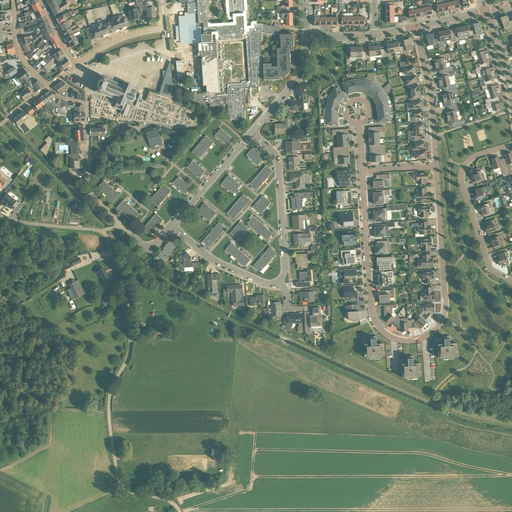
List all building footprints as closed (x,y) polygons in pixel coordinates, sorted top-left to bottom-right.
[(56,0),(48,5),(51,10),(60,5),(62,3),(60,0),(56,0)] [(60,5),(51,10),(54,16),(61,12),(69,7),(76,0),(66,0),(65,1),(62,3),(60,5)] [(217,97),(217,93),(220,93),(220,89),(217,40),(247,38),(246,32),(245,10),(235,11),(236,25),(210,26),(208,0),(179,0),(180,3),(187,2),(188,13),(180,13),(180,16),(178,18),(176,17),(172,17),(170,20),(170,23),(175,27),(173,29),(173,32),(176,35),(177,41),(181,44),(187,44),(190,47),(194,47),(196,44),(201,43),(204,86),(207,86),(207,89),(207,94),(210,94),(210,98),(217,97)] [(230,0),(231,8),(231,11),(235,11),(245,10),(248,10),(246,0),(230,0)] [(452,0),(455,10),(461,8),(458,0),(452,0)] [(420,9),(422,17),(427,16),(424,4),(421,4),(421,1),(418,2),(419,5),(420,9)] [(436,2),(438,13),(444,12),(442,1),(436,2)] [(150,4),(143,4),(143,2),(142,2),(138,2),(139,5),(140,11),(147,11),(147,17),(155,17),(154,7),(150,8),(150,4)] [(398,5),(398,11),(402,11),(406,11),(405,4),(405,2),(400,2),(398,2),(398,5)] [(41,9),(39,3),(31,6),(33,10),(32,11),(29,12),(24,14),(25,17),(30,14),(41,9)] [(430,3),(428,3),(424,4),(427,16),(433,14),(430,3)] [(118,13),(115,4),(110,6),(114,15),(118,13)] [(135,19),(136,20),(139,19),(137,9),(135,9),(135,6),(125,8),(126,12),(129,11),(129,15),(130,14),(131,20),(135,19)] [(416,18),(414,10),(413,6),(407,7),(410,20),(416,18)] [(30,14),(31,17),(35,15),(37,19),(44,16),(41,9),(30,14)] [(85,11),(87,19),(89,25),(96,22),(93,16),(94,16),(91,10),(85,11)] [(65,18),(72,15),(70,11),(56,19),(59,25),(67,21),(65,18)] [(95,29),(91,31),(93,40),(96,39),(97,40),(108,35),(108,34),(110,33),(115,31),(116,32),(127,28),(127,27),(129,26),(125,14),(113,19),(114,21),(110,23),(102,26),(101,23),(94,26),(95,29)] [(39,24),(47,21),(45,15),(44,16),(37,19),(32,20),(34,25),(38,24),(39,24)] [(509,30),(511,29),(511,22),(509,23),(507,17),(501,18),(503,24),(502,24),(504,29),(508,28),(509,30)] [(49,25),(47,21),(39,24),(38,24),(34,25),(27,27),(27,28),(28,33),(37,30),(37,29),(40,28),(41,29),(49,25)] [(67,21),(59,25),(62,31),(70,27),(67,21)] [(248,38),(251,82),(250,82),(250,87),(251,89),(259,89),(258,87),(259,86),(259,73),(264,73),(264,64),(262,33),(262,32),(262,24),(257,23),(257,22),(253,22),(253,27),(250,27),(250,32),(246,32),(247,38),(248,38)] [(473,32),(474,39),(480,38),(479,35),(483,34),(482,29),(481,29),(480,23),(474,25),(475,31),(473,32)] [(280,27),(279,27),(274,26),(262,24),(262,32),(278,35),(280,35),(281,35),(281,31),(279,30),(280,27)] [(51,28),(49,25),(41,29),(41,30),(37,33),(37,34),(35,36),(36,40),(38,39),(40,37),(43,34),(42,32),(51,28)] [(472,31),(469,32),(468,26),(462,27),(464,37),(468,36),(469,40),(474,39),(473,32),(472,31)] [(65,36),(66,38),(76,33),(81,30),(79,27),(72,31),(70,29),(63,32),(65,36)] [(459,41),(465,40),(464,37),(462,27),(456,29),(458,35),(455,35),(456,42),(459,41)] [(53,33),(51,28),(42,32),(43,34),(40,37),(42,40),(44,37),(53,33)] [(89,42),(90,42),(93,40),(91,31),(90,28),(85,29),(89,42)] [(455,35),(452,36),(450,30),(445,31),(447,41),(450,40),(451,43),(456,42),(455,35)] [(440,39),(437,39),(439,47),(439,45),(444,44),(444,42),(447,41),(445,31),(439,33),(440,39)] [(53,33),(44,37),(42,40),(37,46),(38,48),(43,43),(46,40),(47,41),(55,37),(53,33)] [(66,38),(71,48),(78,44),(77,41),(80,40),(76,33),(66,38)] [(272,64),(264,64),(264,73),(264,80),(268,80),(276,80),(280,79),(280,77),(285,77),(286,77),(291,72),(291,71),(290,62),(291,62),(291,54),(290,54),(290,51),(294,50),(294,46),(294,38),(293,34),(281,35),(280,35),(280,39),(281,39),(281,48),(277,49),(278,67),(272,67),(272,64)] [(433,48),(439,47),(437,39),(437,40),(434,41),(433,34),(427,35),(428,41),(427,41),(428,46),(433,45),(433,48)] [(22,45),(30,42),(27,36),(20,38),(22,45)] [(58,42),(55,37),(47,41),(48,43),(45,45),(45,46),(44,46),(41,50),(40,49),(35,54),(38,57),(43,52),(45,48),(58,42)] [(403,47),(402,47),(404,55),(410,54),(409,51),(413,50),(414,50),(413,45),(412,45),(410,40),(404,41),(406,48),(403,48),(403,47)] [(30,42),(22,45),(26,53),(31,50),(28,44),(31,44),(30,42)] [(43,52),(45,53),(45,54),(51,49),(51,51),(54,50),(60,48),(60,47),(58,42),(45,48),(43,52)] [(398,42),(392,43),(395,53),(395,56),(401,55),(404,54),(404,55),(402,47),(400,48),(398,42)] [(388,50),(385,51),(384,51),(386,58),(389,57),(389,54),(395,53),(392,43),(387,45),(388,50)] [(0,46),(0,52),(3,52),(3,53),(7,52),(8,54),(14,53),(13,44),(2,46),(0,46)] [(366,53),(366,60),(370,59),(370,57),(376,56),(375,46),(369,47),(369,53),(366,53)] [(386,58),(384,51),(381,52),(380,46),(375,46),(376,56),(381,56),(382,58),(386,58)] [(356,48),(357,58),(362,57),(362,60),(366,60),(366,53),(363,54),(362,47),(356,48)] [(57,62),(60,59),(64,55),(61,50),(60,48),(54,50),(56,53),(53,55),(50,57),(48,55),(47,55),(43,60),(42,60),(47,64),(52,60),(54,57),(57,62)] [(482,48),(470,52),(472,57),(477,55),(479,59),(488,56),(488,54),(489,54),(488,50),(483,51),(482,48)] [(450,54),(450,53),(437,56),(438,59),(433,60),(434,64),(435,64),(436,66),(446,64),(445,60),(451,58),(451,56),(450,54)] [(59,64),(63,70),(67,68),(67,67),(70,64),(66,59),(64,55),(60,59),(61,62),(59,64)] [(489,58),(488,56),(479,59),(480,63),(475,65),(476,69),(475,70),(488,66),(487,63),(491,62),(490,58),(489,58)] [(36,60),(31,64),(35,68),(40,63),(36,60)] [(51,68),(50,67),(54,63),(52,60),(47,64),(43,68),(47,72),(51,68)] [(167,70),(163,71),(163,74),(164,81),(160,94),(174,98),(171,62),(170,62),(167,70)] [(446,64),(436,66),(436,68),(435,69),(436,72),(440,71),(441,74),(453,71),(452,67),(446,68),(446,64)] [(407,65),(400,67),(402,73),(404,72),(405,75),(402,76),(403,76),(409,75),(416,73),(416,72),(415,68),(414,67),(408,69),(407,65)] [(489,69),(488,66),(475,70),(477,75),(480,73),(481,77),(484,76),(494,73),(493,71),(494,71),(493,67),(489,69)] [(6,71),(7,72),(8,75),(10,77),(17,72),(13,67),(6,71)] [(25,70),(15,77),(20,84),(22,83),(26,88),(27,87),(32,84),(28,78),(30,76),(25,70)] [(453,71),(441,74),(441,77),(437,78),(438,82),(439,81),(440,84),(455,80),(454,76),(453,71)] [(380,109),(380,113),(380,116),(378,116),(378,122),(391,121),(390,112),(388,100),(382,90),(372,83),(376,73),(368,73),(366,81),(354,80),(342,84),(348,94),(353,93),(352,91),(355,90),(359,90),(358,92),(363,93),(364,91),(367,92),(366,94),(370,97),(371,95),(374,97),(376,100),(374,101),(376,105),(377,109),(380,109)] [(495,76),(494,73),(484,76),(486,80),(480,82),(482,87),(494,83),(493,80),(497,79),(496,75),(495,76)] [(418,77),(417,77),(417,76),(410,78),(409,75),(403,76),(404,82),(407,81),(407,85),(406,85),(412,84),(418,82),(418,81),(419,81),(418,77)] [(135,90),(131,88),(132,86),(124,82),(123,86),(106,79),(106,78),(101,76),(94,92),(100,94),(100,93),(117,100),(115,105),(114,108),(121,111),(120,114),(126,116),(130,106),(129,106),(130,104),(138,107),(140,103),(141,104),(143,100),(141,99),(143,95),(134,92),(135,90)] [(32,84),(27,87),(29,90),(28,91),(31,94),(34,92),(32,89),(34,87),(37,91),(43,87),(38,80),(33,84),(32,83),(32,84)] [(455,80),(440,84),(440,86),(439,86),(440,90),(444,89),(445,92),(457,89),(456,84),(455,84),(455,80)] [(63,91),(66,89),(69,87),(62,81),(57,86),(63,91)] [(217,97),(213,97),(210,98),(210,103),(210,107),(222,106),(222,105),(228,105),(229,120),(245,119),(244,104),(246,104),(245,88),(250,87),(250,82),(245,83),(245,84),(229,85),(230,96),(217,97)] [(390,83),(387,85),(383,89),(386,94),(391,91),(390,83)] [(495,86),(494,83),(482,87),(483,91),(489,90),(490,94),(499,90),(499,88),(500,88),(499,84),(495,86)] [(413,87),(412,84),(406,85),(408,94),(410,94),(420,92),(419,86),(413,87)] [(63,91),(57,86),(53,88),(60,94),(69,97),(70,94),(67,92),(66,91),(65,92),(64,91),(63,91)] [(341,101),(344,97),(336,88),(330,96),(326,94),(325,96),(339,103),(339,102),(340,100),(341,101)] [(31,94),(28,91),(26,92),(24,89),(18,94),(24,101),(30,97),(29,96),(31,94)] [(195,100),(197,100),(198,101),(200,102),(201,102),(203,102),(205,102),(207,102),(208,104),(210,103),(210,98),(210,94),(207,94),(207,89),(204,89),(204,91),(191,92),(192,93),(192,94),(192,96),(193,97),(194,98),(195,100)] [(443,99),(444,101),(454,99),(453,95),(458,94),(457,89),(445,92),(445,95),(441,96),(442,99),(443,99)] [(76,92),(73,90),(71,93),(70,98),(78,100),(80,94),(76,92)] [(500,93),(499,90),(490,94),(491,98),(485,100),(486,104),(485,105),(499,100),(498,97),(502,96),(501,92),(500,93)] [(50,91),(44,95),(54,109),(55,107),(59,108),(60,108),(62,101),(59,99),(56,104),(52,99),(55,97),(50,91)] [(410,103),(416,102),(415,99),(421,97),(420,92),(410,94),(411,97),(409,97),(410,103)] [(298,93),(299,103),(296,103),(296,102),(291,102),(292,111),(308,110),(307,93),(298,93)] [(54,109),(44,95),(33,104),(38,110),(44,105),(51,113),(54,109)] [(339,103),(325,96),(324,97),(328,100),(326,108),(338,110),(339,106),(338,105),(339,103)] [(449,109),(461,106),(460,102),(459,102),(458,98),(454,99),(444,101),(444,103),(443,104),(444,107),(448,106),(449,109)] [(499,100),(485,105),(486,109),(493,107),(494,111),(495,111),(496,114),(500,112),(499,110),(504,108),(503,106),(504,105),(503,102),(499,103),(498,101),(499,100)] [(62,101),(60,108),(59,108),(57,114),(58,114),(66,116),(67,110),(74,110),(74,113),(71,114),(72,123),(85,122),(83,105),(77,105),(77,103),(68,104),(68,102),(62,101)] [(412,112),(417,112),(416,108),(423,108),(423,107),(424,106),(423,102),(422,102),(422,101),(416,102),(410,103),(407,103),(408,113),(412,112)] [(35,112),(30,106),(26,110),(30,115),(35,112)] [(447,116),(448,119),(458,116),(460,116),(459,112),(462,111),(461,106),(449,109),(449,112),(445,113),(446,117),(447,116)] [(320,116),(321,118),(337,117),(337,114),(338,114),(338,110),(326,108),(326,116),(320,116)] [(424,112),(423,112),(423,111),(417,112),(412,112),(412,115),(410,116),(410,122),(418,121),(417,121),(417,118),(423,118),(423,117),(424,116),(424,112)] [(23,112),(18,116),(29,129),(30,128),(30,129),(34,126),(33,126),(37,123),(31,117),(28,119),(31,123),(29,125),(25,121),(28,118),(23,112)] [(13,120),(18,126),(21,124),(24,128),(21,130),(24,133),(29,129),(18,116),(13,120)] [(452,124),(453,128),(465,124),(464,119),(458,121),(458,116),(448,119),(448,121),(447,121),(448,125),(452,124)] [(337,120),(337,117),(321,118),(321,120),(326,120),(326,125),(338,125),(338,120),(337,120)] [(285,134),(293,133),(292,124),(292,119),(283,119),(284,124),(275,125),(276,133),(285,132),(285,134)] [(418,125),(418,121),(410,122),(411,131),(414,131),(424,130),(424,124),(418,125)] [(89,136),(91,136),(105,136),(105,130),(107,130),(107,125),(98,125),(98,129),(89,129),(89,136)] [(87,141),(85,126),(78,126),(79,131),(75,131),(76,142),(87,141)] [(369,133),(369,140),(380,139),(379,133),(384,132),(384,127),(369,128),(370,133),(369,133)] [(163,145),(158,130),(157,129),(146,133),(151,149),(163,145)] [(221,129),(215,136),(221,141),(227,134),(221,129)] [(347,129),(332,130),(332,136),(337,135),(338,141),(348,141),(348,134),(347,134),(347,129)] [(411,140),(419,140),(419,137),(425,136),(424,130),(414,131),(411,131),(411,134),(411,140)] [(221,141),(228,147),(233,140),(227,134),(221,141)] [(214,143),(206,136),(202,142),(209,148),(214,143)] [(287,153),(293,153),(293,150),(301,150),(300,142),(309,142),(308,138),(294,139),(294,141),(285,142),(286,150),(287,150),(287,153)] [(371,146),(371,151),(386,150),(385,145),(380,145),(380,139),(369,140),(370,146),(371,146)] [(419,140),(411,140),(412,146),(414,146),(414,149),(412,149),(412,150),(419,149),(425,149),(425,148),(426,148),(426,144),(425,144),(425,143),(418,143),(418,140),(419,140)] [(349,147),(348,141),(338,141),(338,147),(333,148),(333,153),(348,152),(348,147),(349,147)] [(68,143),(68,145),(68,146),(71,146),(71,159),(70,159),(70,168),(79,168),(79,161),(78,161),(78,150),(80,150),(80,142),(68,143)] [(202,142),(197,147),(204,153),(209,148),(202,142)] [(197,147),(192,152),(200,159),(204,153),(197,147)] [(259,153),(253,148),(246,155),(252,161),(259,153)] [(416,160),(417,160),(421,160),(421,159),(426,158),(426,157),(427,157),(427,153),(426,153),(426,152),(419,153),(419,149),(412,150),(412,156),(415,155),(415,159),(416,159),(416,160)] [(386,155),(386,150),(371,151),(371,156),(370,156),(371,163),(381,162),(381,156),(386,155)] [(348,157),(348,152),(333,153),(334,159),(339,158),(339,165),(350,164),(349,157),(348,157)] [(259,153),(252,161),(258,166),(265,158),(259,153)] [(511,154),(511,153),(508,154),(505,155),(506,159),(503,160),(508,176),(510,175),(511,174),(511,171),(510,165),(511,164),(511,154)] [(290,165),(290,170),(306,169),(306,163),(300,163),(299,157),(291,158),(291,162),(289,162),(289,163),(291,163),(291,165),(290,165)] [(503,175),(503,177),(504,177),(508,176),(503,160),(500,161),(498,157),(495,158),(495,159),(492,160),(494,165),(492,166),(493,170),(500,168),(502,175),(503,175)] [(199,166),(193,161),(187,168),(193,173),(199,166)] [(193,173),(200,179),(206,172),(199,166),(193,173)] [(268,178),(273,172),(266,166),(261,172),(268,178)] [(479,168),(477,169),(474,170),(475,173),(471,174),(472,179),(474,179),(476,183),(485,180),(483,174),(482,175),(480,171),(479,168)] [(0,170),(0,188),(2,187),(5,189),(12,180),(9,177),(9,178),(0,170)] [(82,170),(73,170),(73,174),(77,174),(77,181),(77,183),(80,186),(84,182),(84,181),(85,181),(85,174),(83,174),(82,170)] [(351,175),(350,171),(340,171),(341,179),(338,179),(339,179),(339,187),(350,186),(349,175),(351,175)] [(255,178),(262,184),(268,178),(261,172),(255,178)] [(421,173),(416,173),(417,181),(418,185),(426,184),(426,179),(427,179),(427,178),(428,178),(428,176),(427,176),(427,173),(421,174),(421,173)] [(296,181),(297,189),(305,188),(304,174),(290,174),(290,182),(296,181)] [(390,174),(376,175),(376,176),(377,176),(377,179),(372,179),(372,186),(373,186),(374,188),(382,188),(385,188),(385,187),(385,182),(384,182),(384,179),(390,178),(390,174)] [(222,183),(228,188),(235,181),(229,175),(222,183)] [(179,177),(173,184),(179,189),(185,182),(179,177)] [(262,184),(255,178),(250,185),(256,191),(262,184)] [(104,181),(97,188),(103,193),(109,186),(104,181)] [(234,193),(241,186),(235,181),(228,188),(234,193)] [(179,189),(186,195),(191,188),(185,182),(179,189)] [(167,196),(172,191),(165,184),(160,190),(167,196)] [(103,193),(108,198),(114,190),(109,186),(103,193)] [(485,194),(490,192),(488,186),(475,190),(476,195),(475,195),(476,201),(486,198),(485,194)] [(423,201),(429,201),(429,198),(429,196),(428,195),(427,195),(426,189),(418,190),(418,194),(417,194),(417,202),(423,202),(423,201)] [(108,198),(113,202),(120,195),(114,190),(108,198)] [(155,195),(162,201),(167,196),(160,190),(155,195)] [(383,193),(374,194),(374,197),(373,197),(373,201),(374,201),(375,205),(384,204),(383,196),(390,195),(390,190),(382,191),(383,193)] [(352,191),(337,192),(335,192),(336,209),(343,209),(349,208),(349,205),(353,205),(352,199),(351,199),(351,196),(352,196),(352,191)] [(292,210),(297,209),(302,208),(301,198),(313,198),(312,192),(294,193),(294,197),(291,197),(292,199),(293,199),(293,202),(292,203),(292,210)] [(17,200),(6,193),(0,201),(4,204),(3,205),(6,207),(7,206),(10,209),(13,206),(15,208),(13,210),(18,213),(23,205),(19,202),(18,204),(16,202),(17,200)] [(150,200),(158,207),(162,201),(155,195),(150,200)] [(243,195),(238,201),(244,207),(250,201),(243,195)] [(263,196),(258,202),(266,209),(271,203),(263,196)] [(117,208),(122,213),(129,205),(123,200),(117,208)] [(244,207),(238,201),(232,207),(239,213),(244,207)] [(266,209),(258,202),(253,208),(261,214),(266,209)] [(198,211),(204,216),(211,208),(205,203),(198,211)] [(489,208),(488,204),(485,205),(480,206),(478,207),(480,212),(482,212),(483,216),(493,213),(491,207),(489,208)] [(129,205),(122,213),(127,217),(134,210),(129,205)] [(387,215),(387,211),(395,211),(395,205),(386,206),(386,209),(377,210),(377,212),(374,212),(374,214),(373,214),(373,216),(374,216),(374,221),(384,221),(384,216),(387,215)] [(429,212),(429,206),(423,207),(423,206),(419,206),(419,214),(420,217),(428,217),(428,212),(429,212)] [(227,214),(234,220),(239,213),(232,207),(227,214)] [(211,208),(204,216),(210,221),(216,214),(211,208)] [(127,217),(133,222),(139,214),(134,210),(127,217)] [(343,222),(344,227),(355,226),(354,226),(353,212),(349,213),(348,210),(338,211),(339,218),(340,218),(341,222),(343,222)] [(159,226),(164,220),(156,214),(152,219),(159,226)] [(307,227),(307,220),(307,215),(293,216),(293,221),(296,221),(296,229),(309,229),(309,232),(317,231),(317,226),(307,227)] [(254,229),(260,222),(254,217),(248,224),(254,229)] [(147,225),(154,231),(159,226),(152,219),(147,225)] [(487,233),(497,230),(495,226),(497,226),(495,220),(486,223),(487,227),(485,228),(487,233)] [(235,228),(243,235),(248,229),(241,222),(235,228)] [(260,235),(266,228),(260,222),(254,229),(260,235)] [(387,222),(387,224),(375,225),(376,234),(375,234),(375,238),(385,237),(385,236),(390,236),(390,230),(389,230),(389,227),(395,227),(395,222),(387,222)] [(429,228),(429,222),(420,223),(420,224),(414,224),(415,235),(425,235),(425,234),(431,233),(431,231),(431,229),(431,228),(429,228)] [(220,235),(226,229),(219,223),(213,229),(220,235)] [(142,230),(150,236),(154,231),(147,225),(142,230)] [(230,233),(238,240),(243,235),(235,228),(230,233)] [(266,228),(260,235),(267,241),(273,234),(266,228)] [(215,241),(220,235),(213,229),(208,235),(215,241)] [(343,236),(343,240),(343,241),(344,241),(345,241),(345,246),(355,245),(355,241),(355,240),(354,240),(354,239),(353,239),(353,237),(353,235),(353,236),(352,231),(344,232),(344,236),(343,236)] [(296,247),(304,247),(304,243),(311,242),(311,233),(304,234),(294,234),(294,240),(296,240),(296,247)] [(208,235),(203,242),(209,248),(215,241),(208,235)] [(494,249),(503,246),(502,240),(500,240),(499,236),(489,240),(491,245),(492,244),(494,249)] [(432,245),(431,239),(425,240),(425,239),(421,239),(421,247),(422,247),(422,251),(430,251),(430,245),(432,245)] [(165,262),(169,258),(168,256),(176,247),(170,241),(163,249),(164,249),(158,256),(165,262)] [(389,241),(381,241),(381,245),(376,245),(376,251),(375,251),(376,255),(379,255),(379,254),(385,254),(385,249),(389,248),(389,241)] [(225,250),(231,255),(237,248),(231,243),(225,250)] [(277,253),(270,247),(264,254),(271,260),(277,253)] [(243,254),(237,248),(231,255),(232,255),(238,261),(243,254)] [(351,250),(341,251),(342,258),(343,258),(343,265),(347,264),(347,266),(352,265),(352,264),(355,264),(357,264),(356,258),(355,258),(355,254),(351,254),(351,250)] [(504,267),(510,265),(509,262),(508,258),(509,257),(507,252),(498,255),(499,259),(497,260),(499,265),(504,264),(504,267)] [(185,256),(179,257),(180,272),(185,271),(184,268),(193,267),(193,270),(200,269),(199,263),(191,263),(191,258),(192,257),(188,254),(185,256)] [(250,260),(243,254),(238,261),(244,267),(250,260)] [(271,260),(264,254),(259,260),(266,266),(271,260)] [(297,261),(298,269),(306,268),(305,254),(295,255),(295,261),(297,261)] [(431,261),(431,255),(422,255),(422,258),(421,258),(421,260),(417,260),(417,264),(418,268),(427,268),(427,267),(433,266),(433,264),(433,262),(433,261),(431,261)] [(394,269),(394,262),(393,257),(377,258),(377,263),(379,263),(379,270),(394,269)] [(253,266),(260,272),(266,266),(259,260),(253,266)] [(108,278),(103,268),(96,271),(98,274),(99,274),(103,280),(101,281),(102,284),(108,282),(107,278),(108,278)] [(344,284),(344,285),(357,284),(357,278),(356,278),(356,276),(357,276),(357,269),(343,270),(344,272),(340,272),(341,277),(341,284),(344,284)] [(433,274),(433,272),(428,272),(427,271),(423,272),(423,280),(424,280),(424,283),(432,283),(432,278),(434,278),(434,277),(434,275),(433,274)] [(297,287),(310,287),(309,272),(300,272),(300,279),(301,279),(301,282),(297,282),(297,287)] [(391,279),(393,279),(392,272),(387,272),(387,275),(379,276),(379,278),(378,279),(378,282),(379,282),(379,287),(388,286),(388,282),(392,282),(391,279)] [(212,274),(205,275),(205,279),(208,279),(208,288),(209,294),(218,293),(217,280),(213,280),(212,274)] [(75,299),(85,295),(79,280),(68,285),(75,299)] [(244,300),(241,300),(240,292),(242,292),(242,285),(227,286),(228,293),(231,292),(232,300),(233,300),(233,302),(234,307),(244,306),(244,300)] [(309,302),(315,302),(314,292),(319,291),(319,288),(305,289),(306,292),(300,292),(301,302),(307,302),(307,303),(309,302)] [(345,288),(345,296),(347,296),(348,301),(359,300),(358,294),(357,294),(357,293),(354,293),(354,288),(345,288)] [(435,299),(435,294),(433,294),(433,288),(424,288),(424,293),(425,301),(429,301),(429,300),(435,299)] [(394,298),(394,290),(383,291),(383,295),(379,295),(380,303),(390,302),(390,298),(394,298)] [(250,306),(264,305),(263,295),(256,295),(257,297),(250,298),(250,306)] [(271,308),(267,308),(268,321),(272,321),(272,317),(282,317),(281,302),(276,302),(274,302),(274,303),(271,303),(271,308)] [(349,315),(349,321),(360,320),(359,311),(358,304),(346,305),(346,315),(349,315)] [(420,317),(425,321),(432,313),(432,312),(434,311),(434,304),(426,305),(426,310),(424,310),(418,316),(420,318),(420,317)] [(395,305),(383,305),(383,306),(384,306),(384,309),(384,317),(385,317),(386,318),(384,320),(389,324),(391,322),(395,318),(394,318),(396,316),(392,313),(392,308),(395,308),(395,305)] [(311,325),(311,329),(323,328),(322,313),(321,313),(321,308),(313,308),(313,313),(314,313),(314,318),(312,318),(313,325),(311,325)] [(285,327),(286,330),(291,330),(290,324),(298,323),(299,327),(297,327),(298,331),(302,331),(301,314),(288,314),(288,317),(287,317),(288,319),(288,321),(285,321),(285,327)] [(395,318),(391,322),(394,324),(393,324),(399,329),(400,329),(401,329),(401,332),(408,331),(408,328),(408,323),(407,323),(407,320),(407,318),(400,319),(396,315),(396,316),(394,318),(395,318)] [(408,323),(408,328),(411,328),(419,328),(419,327),(420,326),(422,328),(427,323),(425,321),(420,317),(420,318),(417,321),(415,319),(407,320),(407,323),(408,323)] [(383,344),(377,344),(376,337),(371,337),(371,344),(365,345),(366,352),(364,352),(365,358),(369,358),(370,360),(381,359),(381,357),(385,357),(385,351),(384,351),(383,344)] [(438,358),(454,357),(459,357),(459,351),(457,351),(457,344),(451,344),(450,337),(444,337),(445,344),(439,345),(439,352),(438,352),(438,358)] [(420,363),(414,364),(413,356),(408,357),(408,364),(402,365),(403,372),(402,372),(402,378),(422,376),(422,371),(421,371),(420,363)]
